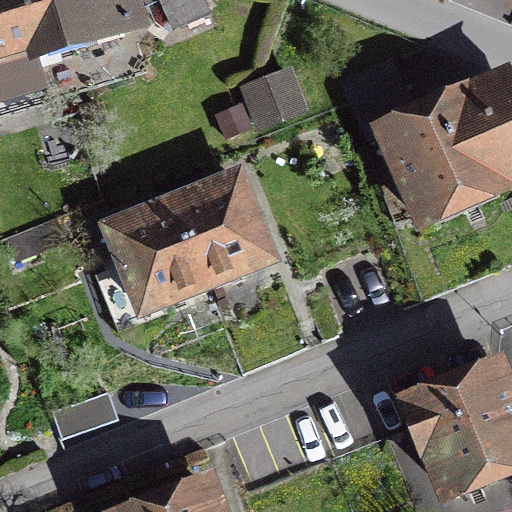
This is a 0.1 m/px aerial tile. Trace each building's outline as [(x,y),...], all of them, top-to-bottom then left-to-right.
[(0,0),(0,100),(46,87),(38,53),(22,0),(0,0)] [(22,0),(38,53),(133,24),(125,0),(22,0)] [(202,0),(161,0),(173,27),(208,12),(202,0)] [(416,117),(391,61),(342,83),(367,139),(383,132),(422,223),(511,180),(511,85),(508,77),(416,117)] [(288,74),(246,90),(260,128),(303,111),(288,74)] [(237,180),(173,206),(206,285),(268,259),(237,180)] [(143,310),(206,285),(173,206),(149,215),(143,200),(104,215),(143,310)] [(511,405),(497,369),(411,404),(447,493),(511,466),(511,405)] [(107,394),(50,413),(60,441),(117,422),(107,394)] [(218,511),(208,483),(139,511),(218,511)]
